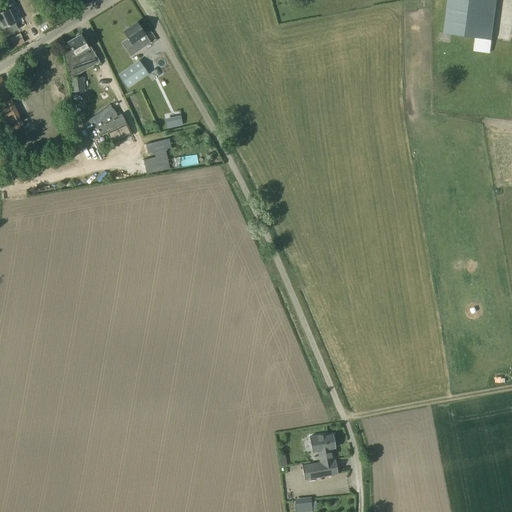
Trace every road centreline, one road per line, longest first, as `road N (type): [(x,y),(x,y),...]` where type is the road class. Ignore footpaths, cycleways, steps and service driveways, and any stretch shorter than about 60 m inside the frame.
road 1 (unclassified): [(358,484),(343,417),(269,243),(140,0)]
road 2 (track): [(511,390),(343,417)]
road 3 (unclassified): [(0,68),(107,0)]
